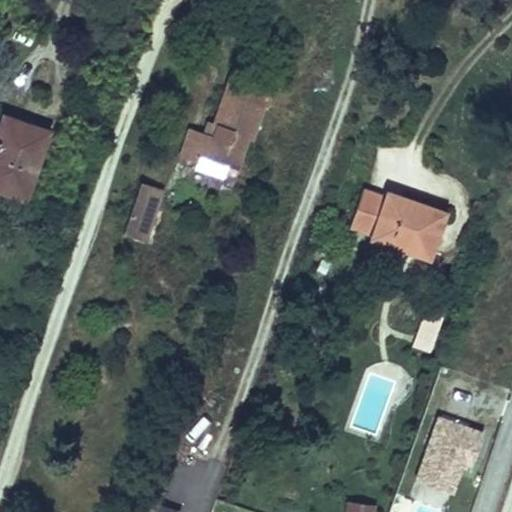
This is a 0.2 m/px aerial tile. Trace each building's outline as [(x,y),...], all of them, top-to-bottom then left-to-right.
[(274,88),(229,74),(214,125),(213,126),(215,127),(212,138),(205,135),(187,130),(180,155),(197,161),(199,156),(227,165),(236,167),(245,138),(251,140),(261,106),(268,108),(274,88)] [(42,143),(31,139),(34,129),(2,117),(0,123),(0,191),(21,200),(42,143)] [(208,124),(205,135),(212,138),(215,127),(213,126),(214,125),(208,124)] [(34,129),(31,139),(42,143),(46,134),(34,129)] [(199,156),(197,161),(194,170),(223,179),(227,165),(199,156)] [(140,184),(122,232),(143,239),(161,191),(140,184)] [(384,198),(362,191),(349,228),(372,235),(371,237),(427,256),(442,213),(401,199),(400,204),(384,198)] [(239,215),(247,223),(257,213),(250,206),(239,215)] [(411,344),(428,350),(449,291),(431,285),(411,344)] [(304,311),(299,325),(310,330),(315,315),(304,311)] [(203,326),(217,330),(222,316),(208,312),(203,326)] [(435,413),(413,478),(460,494),(482,429),(435,413)] [(343,511),(370,511),(371,503),(344,501),(343,511)] [(180,511),(181,511),(161,503),(157,511),(180,511)]
